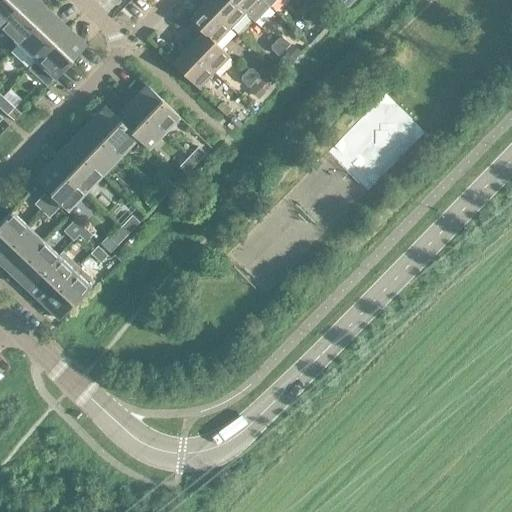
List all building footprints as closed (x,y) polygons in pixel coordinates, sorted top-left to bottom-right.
[(0,0),(0,25),(24,0),(0,0)] [(24,0),(0,25),(18,43),(49,11),(37,0),(24,0)] [(230,0),(206,0),(203,4),(229,29),(244,13),(230,0)] [(269,8),(261,0),(230,0),(244,13),(254,23),(269,8)] [(359,0),(336,0),(349,11),(359,0)] [(215,43),(229,29),(203,4),(188,20),(201,33),(202,32),(214,44),(215,43)] [(307,7),(304,11),(312,19),(323,29),(328,24),(323,20),(323,18),(311,7),(307,7)] [(18,43),(37,60),(67,28),(49,11),(18,43)] [(307,25),(312,19),(304,11),(300,15),(300,19),(307,25)] [(67,28),(37,60),(29,68),(47,86),(85,46),(67,28)] [(202,32),(201,33),(187,48),(213,73),(228,57),(215,43),(214,44),(202,32)] [(277,38),(274,42),(283,50),(288,45),(281,38),(277,38)] [(277,56),(283,50),(274,42),(270,46),(270,50),(277,56)] [(171,64),(197,89),(213,73),(187,48),(171,64)] [(244,73),(252,81),(258,76),(251,69),(247,69),(244,73)] [(247,87),(252,81),(244,73),(240,77),(240,81),(247,87)] [(145,85),(130,101),(161,132),(177,116),(145,85)] [(2,96),(0,98),(0,107),(7,114),(14,107),(2,96)] [(114,117),(135,137),(146,148),(161,132),(130,101),(115,116),(114,117)] [(220,103),(216,107),(225,115),(230,110),(224,103),(220,103)] [(86,125),(118,155),(135,137),(114,117),(115,116),(104,106),(86,125)] [(69,143),(100,173),(118,155),(86,125),(69,143)] [(51,160),(83,191),(100,173),(69,143),(51,160)] [(197,147),(187,157),(195,164),(204,154),(197,147)] [(185,174),(195,164),(187,157),(178,167),(185,174)] [(65,210),(83,191),(51,160),(34,179),(65,210)] [(166,179),(154,190),(162,197),(173,186),(166,179)] [(150,209),(162,197),(154,190),(143,202),(150,209)] [(35,203),(42,210),(52,200),(45,193),(35,203)] [(52,200),(42,210),(50,217),(59,207),(52,200)] [(0,221),(0,254),(25,228),(9,213),(0,221)] [(131,215),(119,226),(127,233),(138,222),(131,215)] [(76,237),(79,234),(86,227),(78,220),(69,230),(76,237)] [(115,245),(127,233),(119,226),(108,238),(115,245)] [(86,227),(79,234),(86,242),(93,234),(86,227)] [(25,228),(0,254),(0,264),(11,274),(41,243),(25,228)] [(41,243),(11,274),(26,289),(56,258),(41,243)] [(98,245),(91,253),(101,262),(108,255),(98,245)] [(56,258),(26,289),(42,304),(79,265),(63,250),(56,258)] [(79,265),(42,304),(58,319),(95,281),(79,265)]
